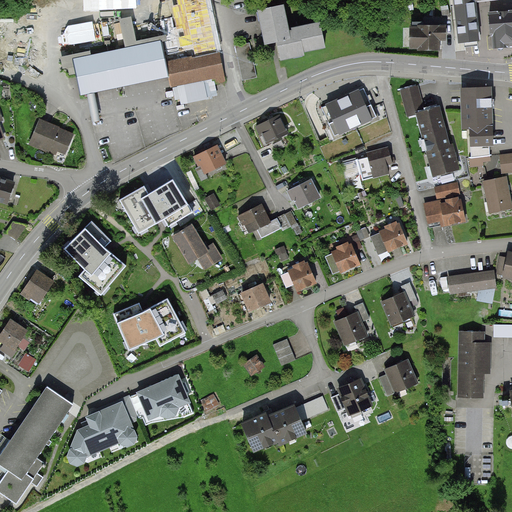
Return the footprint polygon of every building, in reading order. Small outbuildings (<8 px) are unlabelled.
[(166,63),(169,76),(172,88),(212,79),(213,83),(223,81),(206,0),(183,0),(195,57),(166,63)] [(454,0),(459,43),(478,41),(474,1),(481,0),(454,0)] [(283,6),(258,12),(265,45),(272,43),(278,42),(282,60),(326,51),(320,24),(288,30),(283,6)] [(511,12),(489,14),(491,36),(494,36),(494,47),(511,46),(511,12)] [(413,28),(411,28),(411,48),(419,47),(419,49),(439,49),(439,39),(445,39),(445,27),(423,27),(423,23),(413,23),(413,28)] [(117,43),(127,42),(125,29),(115,31),(117,43)] [(161,40),(74,58),(82,94),(97,91),(169,76),(166,63),(161,40)] [(234,46),(242,82),(256,79),(249,43),(234,46)] [(418,87),(400,92),(407,118),(414,116),(430,180),(460,172),(454,149),(450,150),(439,109),(424,113),(421,98),(418,87)] [(364,89),(322,108),(335,136),(377,117),(364,89)] [(424,102),(436,101),(435,89),(423,90),(424,102)] [(467,128),(494,127),(493,108),(493,103),(492,89),(462,91),(463,109),(463,112),(464,129),(467,128)] [(278,116),(253,128),(261,144),(286,132),(278,116)] [(38,119),(27,144),(55,156),(56,152),(66,156),(75,134),(46,122),(38,119)] [(494,127),(467,128),(472,158),(490,155),(490,151),(490,147),(492,147),(492,145),(494,127)] [(215,147),(193,158),(203,177),(225,165),(222,160),(215,147)] [(367,154),(368,157),(357,160),(363,181),(389,174),(387,165),(396,163),(394,158),(391,159),(388,148),(367,154)] [(511,153),(500,155),(502,174),(511,172),(511,153)] [(1,180),(0,179),(0,200),(8,203),(14,184),(6,181),(7,179),(3,177),(1,180)] [(193,211),(173,178),(149,192),(145,184),(119,200),(139,232),(164,217),(169,226),(193,211)] [(311,179),(286,191),(295,211),(320,199),(311,179)] [(504,179),(481,183),(487,215),(510,211),(504,179)] [(457,182),(435,187),(437,194),(438,200),(424,203),(429,228),(437,226),(442,225),(442,227),(466,222),(457,182)] [(261,205),(239,216),(243,225),(240,226),(245,235),(260,228),(264,237),(282,228),(283,231),(291,227),(284,215),(270,222),(261,205)] [(291,211),(284,215),(291,227),(292,226),(297,235),(302,233),(291,211)] [(111,241),(92,221),(64,248),(85,269),(78,276),(96,290),(103,282),(109,286),(126,265),(105,248),(111,241)] [(27,225),(14,222),(6,233),(17,240),(27,225)] [(191,225),(174,236),(190,263),(206,254),(212,264),(221,259),(212,245),(206,249),(191,225)] [(398,225),(370,238),(378,255),(406,243),(398,225)] [(232,231),(229,226),(222,229),(225,235),(232,231)] [(370,238),(366,228),(357,232),(362,242),(366,239),(370,238)] [(352,246),(326,257),(333,274),(359,264),(352,246)] [(511,254),(504,253),(499,278),(511,281),(511,254)] [(174,262),(176,272),(183,271),(180,261),(174,262)] [(307,263),(288,272),(294,285),(298,292),(316,284),(307,263)] [(52,283),(35,271),(19,294),(36,306),(52,283)] [(492,271),(446,278),(449,296),(495,289),(492,271)] [(294,285),(288,272),(281,275),(287,288),(290,287),(294,285)] [(259,283),(237,293),(246,314),(269,303),(259,283)] [(406,284),(401,286),(404,292),(410,307),(418,303),(410,283),(406,284)] [(225,298),(223,292),(215,296),(217,302),(225,298)] [(404,292),(380,303),(390,326),(414,315),(410,307),(404,292)] [(181,322),(168,298),(143,311),(139,303),(114,314),(129,349),(156,338),(160,346),(179,335),(174,325),(181,322)] [(359,305),(354,307),(357,312),(358,312),(362,322),(370,319),(364,303),(359,305)] [(357,312),(333,322),(343,346),(368,336),(362,322),(358,312),(357,312)] [(15,351),(28,331),(11,320),(0,335),(0,340),(5,344),(15,351)] [(511,337),(511,324),(495,325),(494,337),(511,337)] [(483,334),(458,333),(458,399),(482,399),(483,376),(490,376),(490,343),(483,343),(483,334)] [(287,339),(272,345),(281,366),(295,360),(292,350),(287,339)] [(15,351),(5,344),(3,347),(0,350),(12,358),(17,352),(15,351)] [(33,369),(38,355),(26,351),(21,365),(33,369)] [(253,356),(241,364),(250,378),(262,370),(253,356)] [(416,386),(405,360),(382,370),(393,396),(416,386)] [(184,419),(194,414),(179,377),(130,398),(140,421),(143,419),(146,427),(151,425),(184,419)] [(359,378),(335,389),(347,416),(372,406),(359,378)] [(31,482),(37,486),(43,478),(38,474),(45,464),(37,459),(74,405),(48,387),(37,403),(14,438),(0,457),(0,464),(9,471),(0,484),(0,492),(17,504),(31,482)] [(329,409),(323,396),(308,403),(293,410),(298,423),(329,409)] [(138,440),(122,404),(86,419),(89,427),(78,432),(67,459),(70,466),(77,469),(84,466),(87,459),(119,446),(128,450),(135,446),(138,440)] [(263,413),(236,424),(248,454),(271,444),(273,448),(303,435),(298,423),(293,410),(291,406),(265,417),(263,413)]
